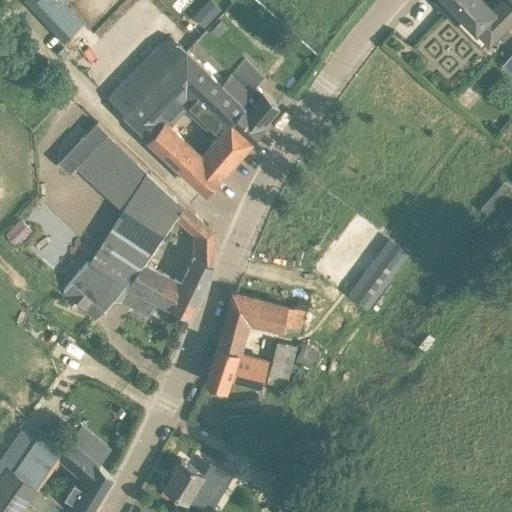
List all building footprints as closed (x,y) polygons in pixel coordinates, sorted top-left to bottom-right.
[(23,0),(64,42),(78,28),(50,0),(23,0)] [(497,38),(507,29),(479,0),(431,0),(455,24),(462,18),(473,30),(477,26),(492,42),(497,38)] [(511,25),(511,23),(511,0),(501,0),(494,7),(511,25)] [(216,37),(227,26),(221,20),(209,30),(216,37)] [(161,50),(156,45),(107,98),(206,191),(223,170),(249,140),(232,123),(247,106),(220,82),(187,50),(181,46),(172,38),(161,50)] [(511,73),(511,51),(501,64),(511,73)] [(232,123),(249,140),(263,124),(261,123),(277,105),(262,91),(255,85),(263,77),(243,58),(220,82),(247,106),(232,123)] [(75,166),(83,158),(93,147),(107,131),(96,122),(83,137),(81,136),(57,162),(68,173),(75,166)] [(168,307),(169,305),(188,315),(213,263),(213,230),(107,131),(93,147),(136,186),(127,201),(89,260),(124,282),(127,286),(168,307)] [(493,227),(511,201),(511,182),(506,178),(478,215),(493,227)] [(371,307),(413,250),(392,235),(350,292),(371,307)] [(63,291),(65,293),(74,301),(94,318),(107,302),(76,276),(63,291)] [(249,324),(280,332),(281,327),(299,331),(304,310),(232,292),(218,344),(206,382),(226,389),(229,379),(260,387),(267,358),(241,351),(249,324)] [(297,346),(277,341),(266,381),(286,386),(297,346)] [(69,439),(66,443),(56,457),(81,478),(77,484),(74,481),(63,496),(73,503),(69,509),(73,511),(88,511),(111,474),(69,439)] [(205,474),(198,469),(181,458),(163,487),(200,510),(209,495),(197,487),(205,474)] [(288,462),(277,484),(306,499),(317,477),(288,462)] [(18,511),(25,503),(36,486),(7,464),(4,469),(0,474),(0,511),(18,511)] [(287,495),(278,511),(310,511),(313,508),(287,495)]
